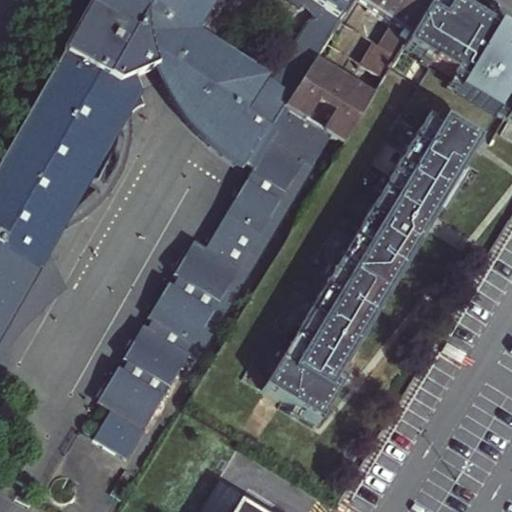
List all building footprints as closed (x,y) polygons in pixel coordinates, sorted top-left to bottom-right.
[(88,0),(0,156),(0,333),(119,131),(137,118),(127,93),(148,84),(161,112),(183,141),(224,177),(235,185),(240,176),(248,181),(204,256),(192,249),(95,417),(106,424),(92,448),(117,464),(115,468),(126,474),(143,443),(142,442),(185,365),(195,371),(331,141),(283,110),(354,0),(88,0)] [(354,0),(283,110),(331,141),(341,147),(351,130),(382,78),(393,60),(365,43),(364,34),(362,24),(368,14),(375,0),(354,0)] [(375,0),(368,14),(403,35),(396,47),(378,36),(364,34),(365,43),(393,60),(402,46),(417,20),(429,0),(375,0)] [(441,1),(438,0),(429,0),(417,20),(462,48),(476,25),(463,16),(441,1)] [(462,48),(417,20),(402,46),(447,73),(462,48)] [(491,35),(476,25),(462,48),(447,73),(454,77),(445,92),(470,108),(508,45),(491,35)] [(511,48),(508,45),(470,108),(489,119),(498,104),(511,111),(511,48)] [(475,144),(426,108),(253,384),(304,416),(318,395),(428,220),(471,151),(475,144)] [(281,511),(244,489),(229,511),(281,511)]
